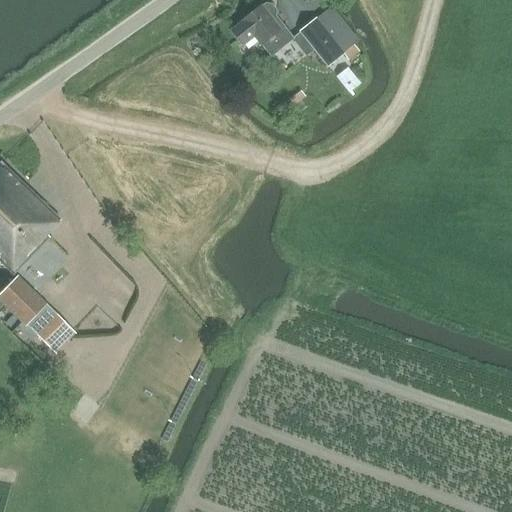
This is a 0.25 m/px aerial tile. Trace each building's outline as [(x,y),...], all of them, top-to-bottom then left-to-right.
[(243,23),(232,31),(243,44),(253,36),(271,57),(293,39),(275,17),(276,11),(269,10),(264,5),(261,8),(260,7),(242,22),(243,23)] [(332,8),(317,20),(344,53),(355,45),(359,41),(332,8)] [(316,18),(299,32),(300,33),(314,50),(328,68),(345,54),(344,53),(317,20),(316,18)] [(355,45),(344,53),(345,54),(350,60),(360,52),(355,45)] [(300,89),(288,98),(294,106),(306,97),(300,89)] [(60,223),(1,166),(0,166),(0,262),(14,276),(50,238),(47,236),(60,223)] [(0,301),(34,334),(54,314),(15,277),(0,292),(0,301)] [(103,286),(96,289),(98,295),(106,293),(103,286)] [(54,314),(34,334),(55,355),(75,334),(54,314)] [(94,336),(86,345),(92,351),(101,342),(94,336)]
